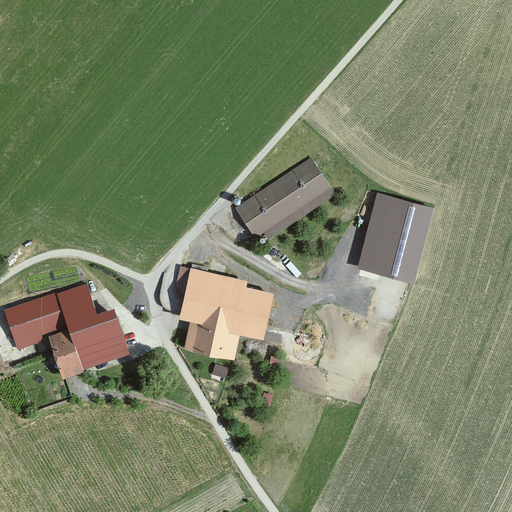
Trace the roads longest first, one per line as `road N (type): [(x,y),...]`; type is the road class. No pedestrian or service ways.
road 1 (track): [(0,280),(37,258),(74,252),(152,284),(398,0)]
road 2 (residential): [(275,511),(159,327),(152,284)]
road 3 (track): [(13,452),(69,436),(129,433),(178,449),(199,486)]
